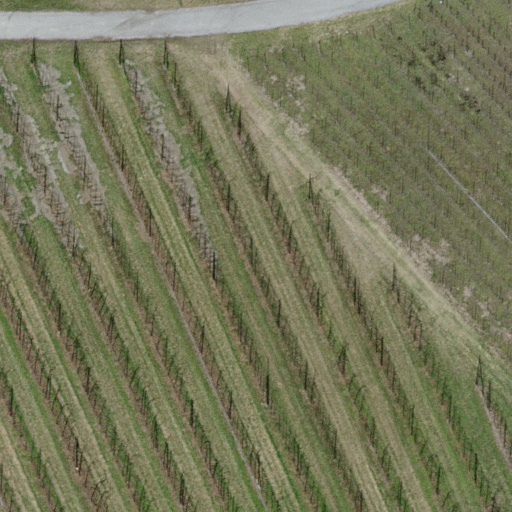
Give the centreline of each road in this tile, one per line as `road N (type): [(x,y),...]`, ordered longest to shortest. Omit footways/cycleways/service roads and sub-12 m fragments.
road 1 (track): [(511,366),(199,18)]
road 2 (unclassified): [(0,23),(199,18),(328,0)]
